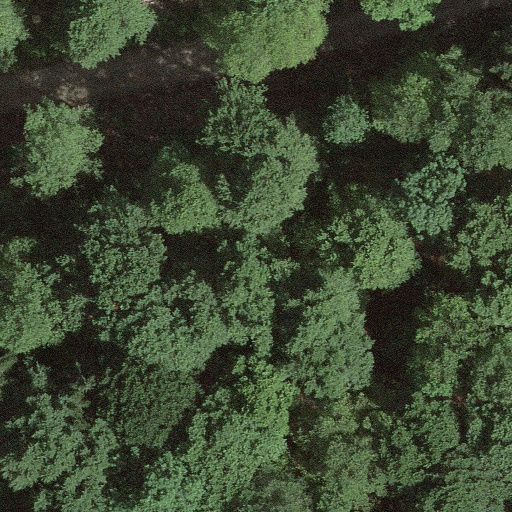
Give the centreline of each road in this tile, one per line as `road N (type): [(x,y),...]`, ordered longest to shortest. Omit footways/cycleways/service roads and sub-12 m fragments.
road 1 (track): [(405,0),(0,78)]
road 2 (track): [(0,433),(208,511)]
